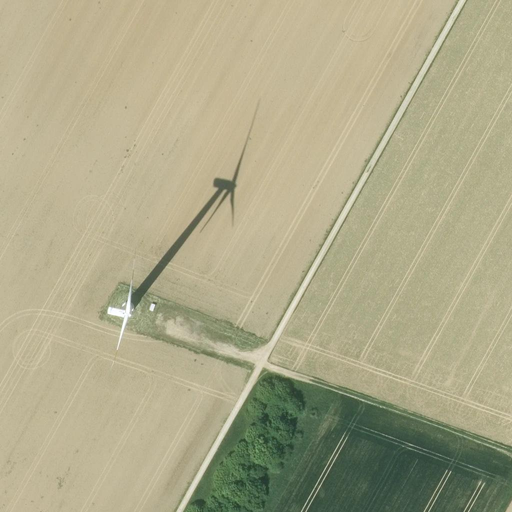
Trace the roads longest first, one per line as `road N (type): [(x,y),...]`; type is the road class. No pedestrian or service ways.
road 1 (track): [(179,511),(463,0)]
road 2 (track): [(262,363),(511,450)]
